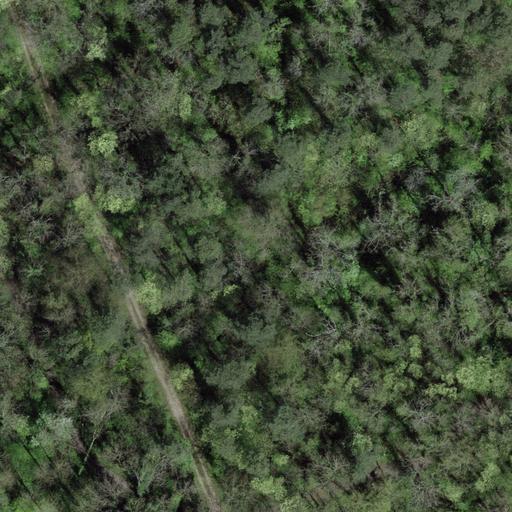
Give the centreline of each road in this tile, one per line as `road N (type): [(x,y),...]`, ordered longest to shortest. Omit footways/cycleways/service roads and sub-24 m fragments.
road 1 (track): [(11,0),(214,511)]
road 2 (track): [(209,511),(108,477),(73,450),(0,236)]
road 3 (track): [(268,511),(423,463),(511,386)]
